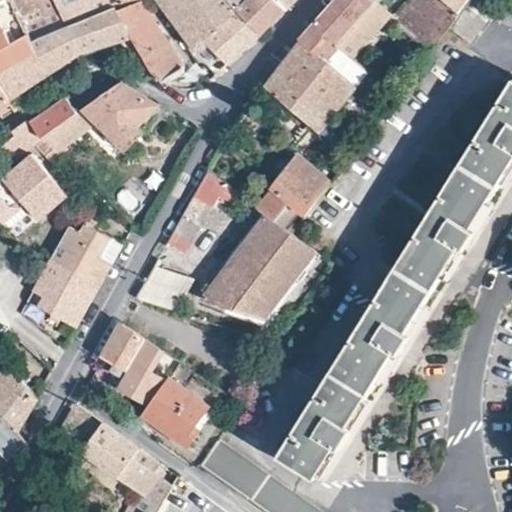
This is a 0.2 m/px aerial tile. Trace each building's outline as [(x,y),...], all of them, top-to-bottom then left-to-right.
[(0,0),(0,45),(30,33),(15,0),(0,0)] [(15,0),(30,33),(68,18),(58,0),(15,0)] [(58,0),(68,18),(99,8),(94,0),(58,0)] [(190,87),(197,85),(194,80),(189,82),(174,78),(185,67),(185,66),(185,65),(185,64),(142,0),(123,0),(115,2),(131,34),(150,72),(163,80),(166,81),(168,83),(170,84),(173,84),(190,87)] [(208,47),(227,65),(229,63),(204,39),(227,15),(215,0),(169,0),(204,49),(208,47)] [(215,0),(227,15),(236,5),(240,0),(215,0)] [(281,0),(240,0),(236,5),(263,31),(275,20),(285,10),(288,7),(281,0)] [(337,0),(306,38),(342,69),(352,57),(338,44),(338,43),(338,42),(339,41),(373,0),(337,0)] [(408,34),(429,53),(461,11),(448,0),(411,0),(400,13),(414,25),(408,34)] [(448,0),(461,11),(469,0),(448,0)] [(503,4),(498,0),(473,0),(492,15),(493,15),(494,15),(503,4)] [(117,39),(131,34),(115,2),(99,8),(68,18),(83,49),(117,39)] [(204,39),(229,63),(243,50),(246,47),(253,42),(263,31),(236,5),(227,15),(204,39)] [(470,42),(486,20),(468,6),(451,28),(470,42)] [(0,45),(0,57),(15,94),(83,49),(68,18),(30,33),(0,45)] [(146,78),(150,72),(131,34),(117,39),(139,75),(146,78)] [(321,131),(359,84),(342,69),(306,38),(271,79),(268,83),(321,131)] [(0,103),(15,94),(0,57),(0,103)] [(138,125),(159,104),(122,80),(85,108),(97,120),(126,147),(142,131),(138,125)] [(410,325),(453,255),(459,259),(475,231),(470,227),(511,159),(511,80),(396,269),(281,455),(315,476),(333,448),(339,451),(355,425),(350,422),(394,350),(400,353),(414,329),(410,325)] [(350,105),(373,125),(387,108),(364,88),(350,105)] [(79,113),(68,96),(39,116),(34,119),(37,124),(45,134),(48,137),(79,113)] [(250,107),(239,121),(256,136),(266,123),(250,107)] [(48,137),(63,152),(70,146),(67,143),(97,120),(85,108),(79,113),(48,137)] [(37,124),(31,116),(14,128),(15,134),(0,147),(0,148),(11,162),(13,160),(45,134),(37,124)] [(71,193),(36,151),(0,179),(0,213),(4,219),(25,203),(28,201),(41,217),(71,193)] [(260,206),(267,211),(292,231),(330,181),(299,153),(260,206)] [(209,168),(195,193),(211,201),(225,179),(209,168)] [(243,183),(238,190),(257,203),(261,197),(243,183)] [(29,209),(25,203),(4,219),(9,225),(29,209)] [(262,318),(315,249),(292,231),(267,211),(204,297),(262,318)] [(126,240),(89,219),(84,228),(74,222),(55,255),(103,281),(126,240)] [(180,220),(168,240),(181,248),(192,228),(180,220)] [(103,281),(55,255),(37,288),(47,293),(42,302),(78,322),(82,319),(98,290),(103,281)] [(137,295),(178,310),(195,280),(154,266),(137,295)] [(135,329),(123,321),(105,352),(117,359),(135,329)] [(167,351),(135,329),(117,359),(135,370),(123,388),(146,403),(154,391),(159,394),(170,380),(155,370),(167,351)] [(33,406),(39,394),(10,365),(0,374),(0,402),(22,425),(33,406)] [(159,394),(145,414),(189,445),(216,409),(172,378),(170,380),(159,394)] [(101,387),(89,381),(85,389),(87,390),(96,396),(101,387)] [(161,507),(174,485),(134,457),(140,447),(77,402),(65,424),(59,434),(141,493),(161,507)] [(0,406),(0,443),(2,446),(11,455),(29,437),(0,406)] [(200,464),(268,511),(324,511),(219,438),(200,464)] [(141,493),(129,511),(158,511),(161,507),(141,493)]
